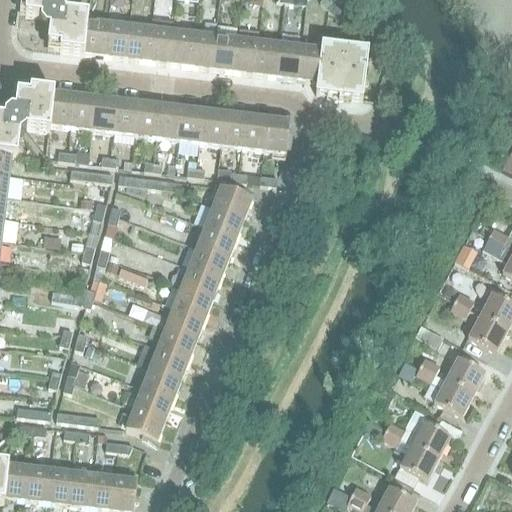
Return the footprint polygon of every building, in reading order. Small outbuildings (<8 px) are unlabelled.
[(22,0),(22,7),(27,7),(25,20),(42,22),(41,26),(46,32),(50,32),(48,49),(61,50),(60,56),(83,58),(87,25),(88,25),(89,20),(66,17),(65,16),(61,11),(62,0),(22,0)] [(250,0),(251,2),(250,7),(263,9),(264,1),(263,0),(250,0)] [(326,12),(333,5),(327,0),(325,0),(320,6),(326,12)] [(332,18),(338,11),(333,5),(326,12),(332,18)] [(338,11),(332,18),(338,23),(344,17),(338,11)] [(151,33),(147,66),(168,69),(173,35),(174,25),(152,23),(151,33)] [(108,28),(88,25),(87,25),(83,58),(104,61),(108,28)] [(126,64),(130,30),(108,28),(104,61),(126,64)] [(147,66),(151,33),(130,30),(126,64),(147,66)] [(233,77),(237,43),(238,33),(217,31),(215,41),(211,74),(233,77)] [(237,43),(233,77),(254,79),(258,46),(259,36),(239,33),(238,43),(237,43)] [(190,71),(194,38),(173,35),(168,69),(190,71)] [(211,74),(215,41),(194,38),(190,71),(211,74)] [(280,48),(276,82),(297,84),(301,51),(302,41),(281,39),(280,48)] [(276,82),(280,48),(258,46),(254,79),(276,82)] [(316,98),(363,104),(369,54),(322,49),(321,54),(323,54),(318,87),(317,87),(316,98)] [(323,54),(321,54),(301,51),(297,84),(317,87),(318,87),(323,54)] [(49,130),(53,96),(31,94),(30,99),(17,97),(15,114),(11,113),(5,118),(5,122),(0,121),(0,157),(12,159),(12,160),(18,161),(20,137),(21,138),(26,133),(50,135),(50,130),(49,130)] [(71,132),(75,99),(53,96),(49,130),(50,130),(71,132)] [(92,135),(96,102),(75,99),(71,132),(92,135)] [(114,138),(118,104),(96,102),(92,135),(114,138)] [(135,140),(139,107),(118,104),(114,138),(135,140)] [(157,143),(161,109),(139,107),(135,140),(157,143)] [(178,146),(182,112),(161,109),(157,143),(178,146)] [(199,148),(203,115),(182,112),(178,146),(199,148)] [(221,151),(225,117),(203,115),(199,148),(221,151)] [(242,153),(246,120),(225,117),(221,151),(242,153)] [(264,156),(268,122),(246,120),(242,153),(264,156)] [(268,122),(264,156),(286,159),(287,153),(289,134),(290,125),(268,122)] [(67,166),(68,157),(59,156),(58,165),(67,166)] [(0,179),(10,180),(12,160),(12,159),(0,157),(0,179)] [(68,157),(67,166),(75,167),(76,158),(68,157)] [(110,171),(111,162),(102,161),(101,170),(110,171)] [(111,162),(110,171),(118,172),(119,163),(111,162)] [(153,176),(154,167),(145,166),(144,175),(153,176)] [(154,167),(153,176),(161,177),(162,168),(154,167)] [(195,182),(197,172),(188,171),(187,181),(195,182)] [(197,172),(195,182),(204,183),(205,173),(197,172)] [(79,184),(80,175),(71,174),(70,183),(79,184)] [(87,185),(88,176),(80,175),(79,184),(87,185)] [(95,186),(96,177),(88,176),(87,185),(95,186)] [(104,187),(105,178),(96,177),(95,186),(104,187)] [(238,187),(239,178),(231,177),(230,186),(238,187)] [(105,178),(104,187),(112,188),(113,179),(105,178)] [(239,178),(238,187),(247,188),(248,179),(239,178)] [(0,200),(7,202),(10,180),(0,179),(0,200)] [(127,190),(128,181),(119,180),(119,189),(127,190)] [(268,190),(269,181),(261,180),(260,189),(268,190)] [(135,191),(136,182),(128,181),(127,190),(135,191)] [(269,181),(268,190),(277,191),(278,182),(269,181)] [(143,192),(144,183),(136,182),(135,191),(143,192)] [(152,193),(153,184),(144,183),(143,192),(152,193)] [(160,194),(161,185),(153,184),(152,193),(160,194)] [(168,195),(169,186),(161,185),(160,194),(168,195)] [(169,186),(168,195),(177,196),(178,187),(169,186)] [(253,203),(238,198),(221,191),(213,212),(244,224),(253,203)] [(238,198),(253,203),(256,205),(258,201),(240,194),(238,198)] [(95,215),(104,218),(106,209),(97,207),(95,215)] [(110,219),(119,222),(122,213),(113,211),(110,219)] [(236,245),(244,224),(213,212),(205,232),(236,245)] [(102,226),(104,218),(95,215),(93,224),(102,226)] [(117,230),(119,222),(110,219),(108,228),(117,230)] [(228,265),(236,245),(205,232),(197,252),(228,265)] [(489,242),(504,250),(509,242),(494,234),(489,242)] [(485,250),(482,255),(506,268),(501,277),(511,282),(511,253),(504,250),(489,242),(485,250)] [(84,257),(93,260),(95,252),(86,249),(84,257)] [(221,285),(228,265),(197,252),(189,272),(221,285)] [(99,261),(108,264),(110,256),(101,253),(99,261)] [(91,268),(93,260),(84,257),(82,266),(91,268)] [(106,272),(108,264),(99,261),(97,270),(106,272)] [(213,305),(221,285),(189,272),(181,292),(213,305)] [(85,302),(87,294),(79,291),(77,300),(85,302)] [(205,325),(213,305),(181,292),(173,313),(205,325)] [(85,302),(93,304),(95,296),(87,294),(85,302)] [(479,319),(507,334),(511,323),(511,308),(491,297),(479,319)] [(455,306),(470,314),(474,306),(459,298),(455,306)] [(83,311),(85,302),(77,300),(74,309),(83,311)] [(91,313),(93,304),(85,302),(83,311),(91,313)] [(466,322),(470,314),(455,306),(451,314),(466,322)] [(197,345),(205,325),(173,313),(165,333),(197,345)] [(495,356),(507,334),(479,319),(467,341),(495,356)] [(420,332),(415,341),(437,353),(442,343),(420,332)] [(62,341),(71,344),(73,336),(64,333),(62,341)] [(189,365),(197,345),(165,333),(158,353),(189,365)] [(77,345),(85,348),(88,340),(79,337),(77,345)] [(68,352),(71,344),(62,341),(59,350),(68,352)] [(83,356),(85,348),(77,345),(74,354),(83,356)] [(181,385),(189,365),(158,353),(150,373),(181,385)] [(425,363),(421,371),(436,379),(444,384),(472,398),(484,376),(456,361),(449,376),(440,371),(425,363)] [(405,365),(397,379),(412,387),(416,379),(417,377),(419,373),(405,365)] [(417,377),(416,379),(431,387),(424,400),(433,405),(433,406),(461,421),(472,398),(444,384),(436,379),(421,371),(419,373),(417,377)] [(173,405),(181,385),(150,373),(142,393),(173,405)] [(50,384),(59,386),(62,378),(53,375),(50,384)] [(65,388),(74,390),(76,382),(68,379),(65,388)] [(57,394),(59,386),(50,384),(48,392),(57,394)] [(72,398),(74,390),(65,388),(63,396),(72,398)] [(165,425),(173,405),(142,393),(134,413),(165,425)] [(25,422),(26,413),(18,412),(17,421),(25,422)] [(33,423),(34,414),(26,413),(25,422),(33,423)] [(157,447),(165,425),(134,413),(126,435),(157,447)] [(42,424),(43,415),(34,414),(33,423),(42,424)] [(43,415),(42,424),(50,425),(51,416),(43,415)] [(391,427),(386,435),(401,443),(410,448),(438,463),(450,441),(435,433),(439,427),(417,415),(406,435),(391,427)] [(65,427),(66,418),(58,417),(57,426),(65,427)] [(73,428),(74,419),(66,418),(65,427),(73,428)] [(82,429),(83,420),(74,419),(73,428),(82,429)] [(90,430),(91,421),(83,420),(82,429),(90,430)] [(91,421),(90,430),(98,431),(99,422),(91,421)] [(29,439),(30,430),(22,429),(20,438),(29,439)] [(37,440),(38,431),(30,430),(29,439),(37,440)] [(38,431),(37,440),(46,441),(47,432),(38,431)] [(72,444),(73,435),(65,434),(63,443),(72,444)] [(80,445),(81,436),(73,435),(72,444),(80,445)] [(386,435),(382,443),(397,451),(395,455),(404,460),(398,470),(393,480),(413,491),(418,481),(426,485),(438,463),(410,448),(401,443),(386,435)] [(81,436),(80,445),(89,446),(90,437),(81,436)] [(114,456),(115,447),(107,446),(105,455),(114,456)] [(122,458),(123,448),(115,447),(114,456),(122,458)] [(123,448),(122,458),(129,458),(133,449),(123,448)] [(25,505),(29,472),(8,469),(4,503),(5,503),(25,505)] [(46,508),(51,474),(29,472),(25,505),(46,508)] [(68,510),(72,477),(51,474),(46,508),(68,510)] [(80,511),(89,511),(93,480),(72,477),(68,510),(80,511)] [(111,511),(115,482),(93,480),(89,511),(111,511)] [(115,482),(111,511),(134,511),(137,485),(115,482)] [(376,511),(411,511),(416,505),(388,490),(376,511)] [(352,500),(367,508),(371,500),(356,492),(352,500)] [(355,511),(364,511),(367,508),(352,500),(348,508),(355,511)]
